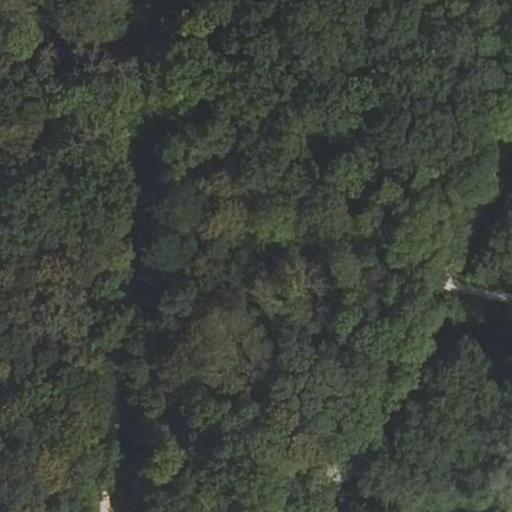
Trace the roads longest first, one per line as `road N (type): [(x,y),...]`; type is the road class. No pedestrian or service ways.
road 1 (track): [(103,511),(156,0)]
road 2 (track): [(511,121),(314,511)]
